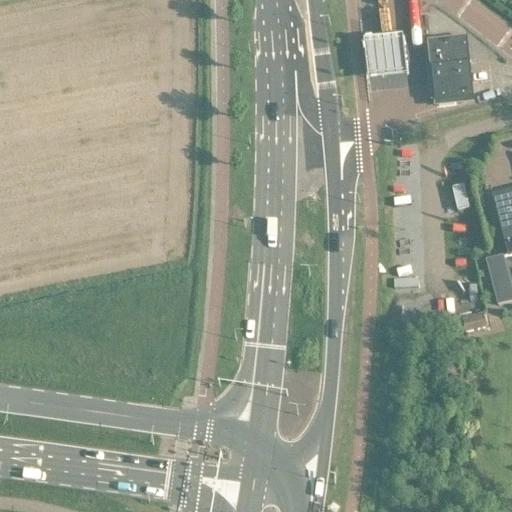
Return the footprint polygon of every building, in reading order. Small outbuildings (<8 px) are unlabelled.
[(426,43),(433,108),(473,104),(466,38),(426,43)] [(405,79),(400,39),(361,44),(366,84),(405,79)] [(451,189),(457,213),(468,210),(463,187),(451,189)] [(511,192),(491,197),(507,258),(511,256),(511,192)] [(511,297),(508,283),(492,288),(497,307),(511,302),(511,297)] [(482,316),(462,321),(465,333),(485,328),(482,316)]
